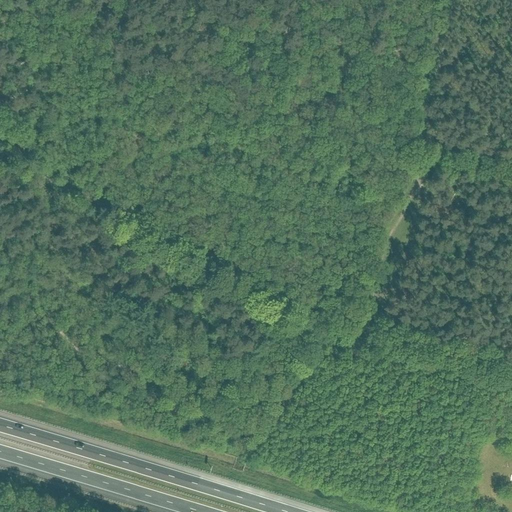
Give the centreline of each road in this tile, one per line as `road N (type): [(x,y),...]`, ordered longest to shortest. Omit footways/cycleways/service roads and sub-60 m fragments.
road 1 (unknown): [(0,326),(43,315),(86,354),(228,410),(254,401),(271,362),(287,355),(357,358),(403,339),(452,347),(511,289)]
road 2 (track): [(295,325),(0,164)]
road 3 (motorway): [(283,511),(0,425)]
road 4 (motorway): [(0,452),(200,511)]
road 5 (track): [(443,147),(421,176),(365,330)]
